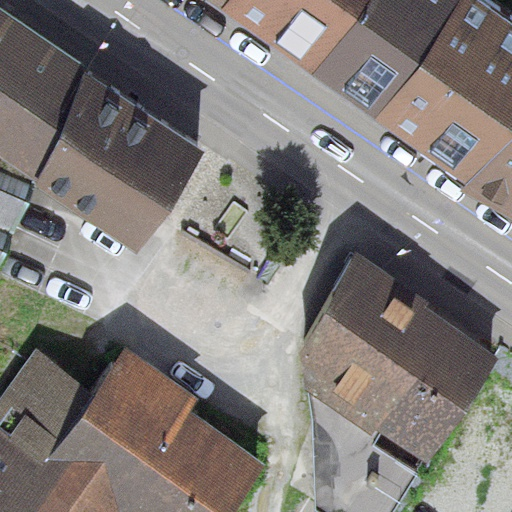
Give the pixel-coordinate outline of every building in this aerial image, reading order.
[(84,41),(23,0),(0,0),(0,242),(30,173),(37,155),(84,41)] [(249,0),(309,48),(341,0),(249,0)] [(341,0),(309,48),(376,92),(436,0),(341,0)] [(511,0),(436,0),(376,92),(371,99),(467,162),(511,95),(511,0)] [(206,125),(84,41),(37,155),(140,226),(206,125)] [(511,95),(467,162),(464,168),(511,201),(511,95)] [(363,398),(429,299),(354,244),(299,323),(318,492),(345,511),(385,511),(422,461),(374,430),(386,413),(363,398)] [(386,413),(435,445),(500,346),(429,299),(363,398),(386,413)] [(0,441),(0,511),(221,511),(265,452),(107,339),(81,375),(34,341),(0,388),(0,428),(6,433),(0,441)]
